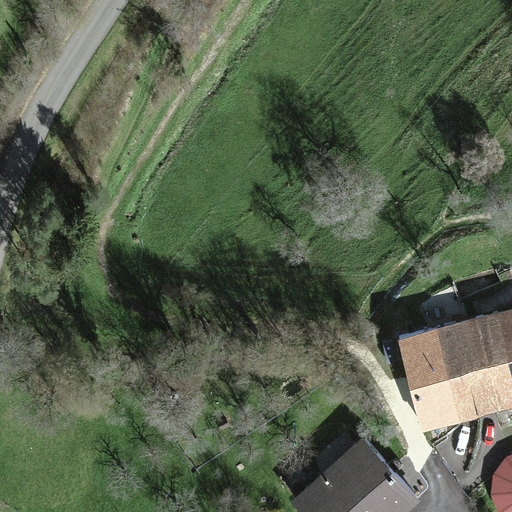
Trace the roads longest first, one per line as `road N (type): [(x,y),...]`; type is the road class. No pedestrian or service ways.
road 1 (track): [(248,0),(152,142),(109,223),(101,258),(115,288),(140,311),(180,322),(349,335),(378,366),(446,511)]
road 2 (unclassified): [(111,0),(41,113),(0,218)]
